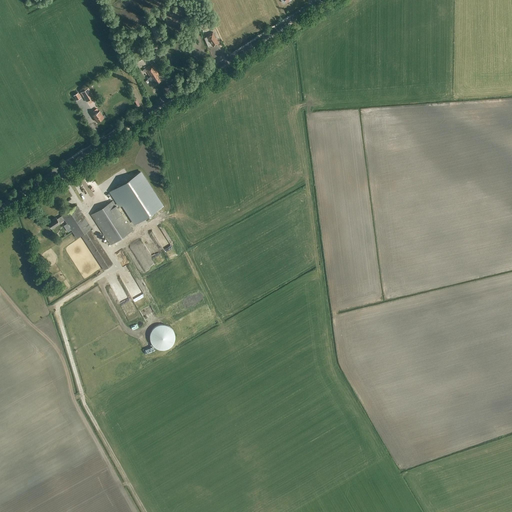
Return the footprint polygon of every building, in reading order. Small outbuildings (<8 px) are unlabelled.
[(207,36),(213,46),(219,42),(215,37),(216,37),(213,32),(207,36)] [(158,59),(154,52),(146,57),(151,63),(158,59)] [(159,74),(153,66),(155,65),(153,62),(151,64),(152,64),(145,69),(145,68),(142,70),(144,72),(146,71),(150,77),(151,76),(156,83),(161,80),(158,75),(159,74)] [(80,92),(86,102),(94,97),(87,86),(84,87),(85,89),(80,92)] [(81,98),(78,92),(73,95),(77,101),(81,98)] [(99,111),(98,111),(97,108),(92,112),(94,115),(92,115),(96,122),(103,117),(99,111)] [(115,204),(113,200),(91,214),(111,245),(132,231),(118,208),(123,205),(135,224),(163,206),(140,171),(109,192),(117,203),(115,204)] [(80,184),(75,187),(81,196),(86,193),(80,184)] [(56,217),(48,223),(52,228),(53,228),(55,227),(56,226),(59,223),(65,219),(67,223),(64,226),(66,228),(69,226),(76,238),(81,235),(92,251),(104,270),(113,264),(101,245),(90,229),(92,228),(77,205),(62,215),(62,216),(57,219),(56,217)] [(158,241),(164,249),(169,245),(164,237),(158,241)] [(142,268),(144,271),(152,266),(150,263),(142,268)]
